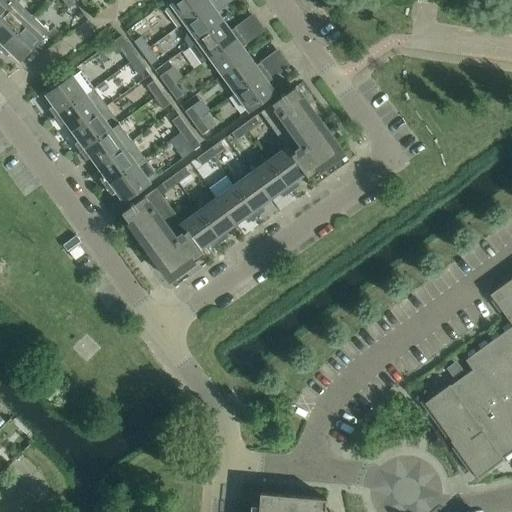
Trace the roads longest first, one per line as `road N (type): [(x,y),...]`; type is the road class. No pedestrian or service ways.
road 1 (residential): [(276,0),(389,162),(160,337)]
road 2 (residential): [(300,470),(321,414),(367,361),(511,255)]
road 3 (residential): [(160,337),(0,105)]
road 4 (residential): [(300,470),(367,476),(450,511),(511,505)]
road 5 (residential): [(221,470),(223,433),(213,406),(160,337)]
